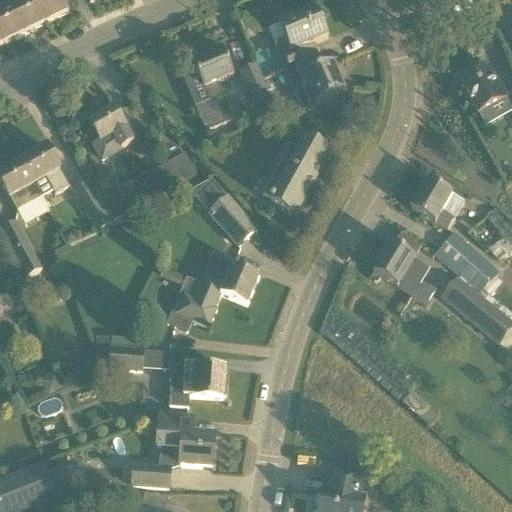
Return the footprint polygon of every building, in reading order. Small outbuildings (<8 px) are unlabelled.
[(32,0),(11,10),(24,36),(45,26),(32,0)] [(32,0),(45,26),(66,16),(68,16),(60,0),(32,0)] [(11,10),(0,15),(0,41),(3,47),(24,36),(11,10)] [(315,12),(268,32),(275,51),(285,73),(310,63),(318,59),(318,58),(313,47),(327,41),(315,12)] [(203,89),(209,104),(195,110),(204,132),(231,121),(215,84),(232,77),(222,52),(192,65),(202,90),(203,89)] [(310,63),(285,73),(293,93),(303,114),(315,109),(326,104),(344,96),(332,67),(323,71),(318,59),(310,63)] [(271,105),(265,90),(256,67),(240,73),(256,111),(271,105)] [(485,68),(457,83),(477,118),(508,101),(500,88),(498,90),(491,79),(485,68)] [(113,111),(89,126),(99,143),(92,148),(102,165),(122,153),(121,152),(132,146),(129,141),(123,131),(124,129),(113,111)] [(330,155),(306,142),(299,154),(287,147),(261,192),(274,199),(270,207),(294,220),(308,195),(307,194),(305,196),(301,194),(317,166),(321,168),(319,172),(320,173),(330,155)] [(47,150),(21,164),(34,186),(33,186),(41,200),(52,193),(54,198),(69,189),(67,185),(47,150)] [(181,190),(179,187),(196,177),(185,157),(168,166),(142,181),(149,193),(138,199),(143,208),(165,196),(166,199),(181,190)] [(33,186),(34,186),(21,164),(0,176),(0,185),(16,214),(41,200),(33,186)] [(98,235),(112,227),(105,215),(86,183),(73,192),(91,223),(98,235)] [(445,193),(427,183),(410,212),(428,222),(447,233),(463,205),(445,193)] [(112,225),(137,212),(125,190),(100,203),(112,225)] [(257,234),(226,200),(208,216),(239,250),(257,234)] [(39,274),(42,272),(15,224),(2,231),(13,251),(10,252),(26,281),(32,292),(45,285),(39,274)] [(499,277),(455,237),(435,258),(479,299),(499,277)] [(415,262),(390,247),(373,276),(390,287),(412,300),(420,287),(417,285),(426,271),(414,264),(415,262)] [(225,288),(220,298),(246,309),(258,281),(236,271),(237,267),(212,257),(203,279),(225,288)] [(182,290),(186,281),(150,266),(146,275),(160,281),(160,282),(182,290)] [(203,279),(200,287),(186,281),(182,290),(179,297),(183,299),(176,317),(172,316),(166,328),(184,335),(189,323),(208,331),(217,312),(215,311),(220,298),(225,288),(203,279)] [(499,350),(511,334),(511,326),(458,282),(441,302),(499,350)] [(111,341),(94,340),(97,352),(110,353),(111,341)] [(110,353),(97,352),(95,352),(98,372),(109,373),(141,375),(142,355),(110,353)] [(227,388),(223,388),(224,373),(169,369),(168,384),(170,384),(169,411),(186,412),(187,400),(222,403),(222,399),(226,399),(227,388)] [(402,406),(427,424),(434,415),(408,397),(402,406)] [(180,470),(191,471),(211,472),(214,440),(192,439),(193,421),(160,419),(157,451),(181,453),(180,470)] [(64,458),(52,463),(55,469),(66,465),(64,458)] [(60,511),(42,467),(0,483),(0,511),(60,511)] [(132,490),(168,493),(170,473),(134,470),(132,490)] [(360,491),(363,476),(331,470),(329,486),(330,486),(329,495),(321,494),(318,511),(362,511),(365,502),(358,500),(359,491),(360,491)]
